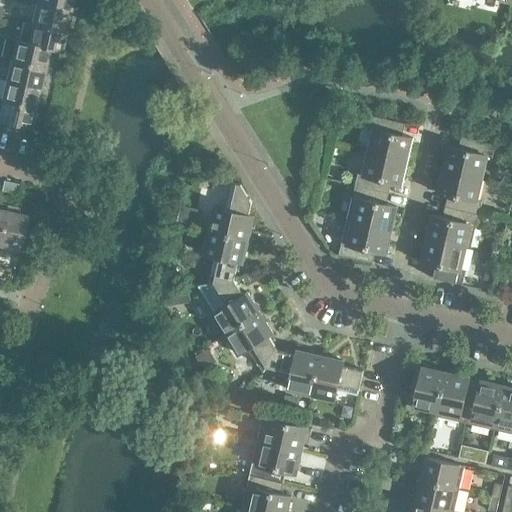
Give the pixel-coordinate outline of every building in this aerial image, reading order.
[(71,11),(73,0),(36,0),(36,3),(71,11)] [(66,31),(71,11),(36,3),(31,23),(66,31)] [(66,31),(31,23),(23,21),(19,40),(27,42),(27,43),(50,48),(49,49),(61,52),(66,31)] [(45,68),(49,49),(50,48),(27,43),(27,42),(19,40),(6,37),(1,58),(10,60),(45,68)] [(40,88),(45,68),(10,60),(6,80),(40,88)] [(36,108),(40,88),(6,80),(1,100),(36,108)] [(0,121),(31,129),(36,108),(1,100),(0,104),(0,121)] [(373,130),(368,152),(408,161),(413,138),(399,134),(401,122),(372,115),(369,129),(373,130)] [(448,146),(443,169),(483,178),(488,157),(492,158),(496,144),(466,137),(463,149),(448,146)] [(403,184),(408,161),(368,152),(363,173),(359,172),(356,185),(385,192),(388,181),(403,184)] [(478,200),(483,178),(443,169),(437,192),(452,196),(450,207),(479,214),(482,201),(478,200)] [(10,193),(12,183),(3,181),(1,191),(10,193)] [(233,182),(232,183),(226,209),(214,207),(209,230),(249,239),(254,216),(249,215),(252,202),(242,184),(233,182)] [(18,195),(20,185),(12,183),(10,193),(18,195)] [(383,203),(385,192),(356,185),(347,219),(392,230),(397,207),(383,203)] [(15,206),(6,204),(0,232),(0,245),(20,250),(28,216),(13,212),(14,208),(15,206)] [(471,248),(479,214),(450,207),(447,218),(432,215),(427,238),(467,247),(471,248)] [(386,253),(392,230),(347,219),(339,255),(369,262),(372,250),(386,253)] [(243,263),(249,239),(209,230),(204,254),(215,256),(209,283),(235,279),(239,262),(243,263)] [(462,269),(467,247),(427,238),(421,261),(436,265),(433,277),(463,283),(466,270),(462,269)] [(244,294),(235,279),(209,283),(224,307),(213,313),(226,334),(261,312),(248,292),(244,294)] [(273,332),(261,312),(226,334),(239,354),(249,348),(264,372),(279,350),(269,335),(273,332)] [(312,395),(321,355),(297,350),(296,354),(279,350),(264,372),(291,378),(288,389),(312,395)] [(344,361),(321,355),(312,395),(335,400),(336,396),(357,401),(364,370),(343,365),(344,361)] [(437,412),(446,372),(423,366),(422,373),(416,371),(418,365),(416,365),(406,409),(415,411),(416,407),(437,412)] [(470,377),(446,372),(437,412),(436,416),(466,423),(476,379),(475,379),(474,385),(468,384),(470,377)] [(495,430),(505,385),(482,380),(480,386),(475,385),(476,379),(466,423),(495,430)] [(245,383),(235,393),(240,398),(250,387),(245,383)] [(511,387),(505,385),(495,430),(511,433),(511,387)] [(241,420),(243,412),(229,409),(227,416),(241,420)] [(263,417),(258,440),(302,450),(305,438),(310,439),(310,435),(311,435),(312,428),(263,417)] [(297,474),(302,450),(258,440),(250,475),(279,481),(282,470),(297,474)] [(462,444),(459,457),(486,463),(488,451),(462,444)] [(427,457),(421,480),(460,489),(465,465),(427,457)] [(277,492),(279,481),(250,475),(242,509),(246,510),(254,511),(287,511),(292,496),(277,492)] [(455,511),(460,489),(421,480),(416,502),(455,511)] [(495,482),(492,496),(500,498),(503,484),(495,482)] [(497,511),(500,498),(492,496),(489,510),(497,511)] [(510,511),(511,507),(511,500),(505,499),(502,511),(510,511)] [(454,511),(455,511),(416,502),(413,511),(454,511)]
